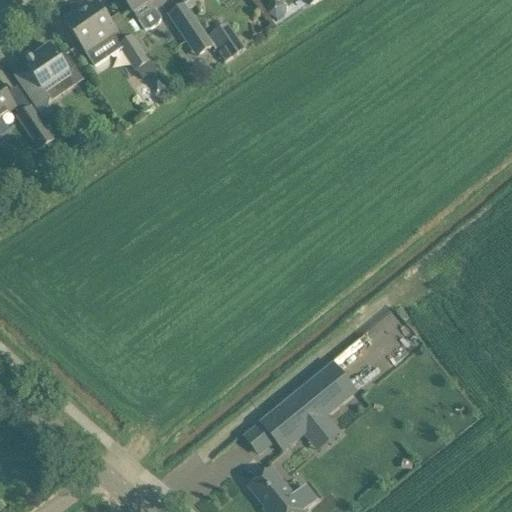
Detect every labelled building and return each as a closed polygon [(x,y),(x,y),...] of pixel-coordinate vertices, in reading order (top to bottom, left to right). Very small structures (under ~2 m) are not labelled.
[(162,21),(156,12),(167,4),(163,0),(122,0),(133,15),(134,15),(146,32),(151,32),(160,26),(162,21)] [(275,3),(267,8),(267,17),(275,21),(283,16),(282,7),(275,3)] [(118,35),(97,5),(78,18),(75,14),(64,22),(75,38),(96,70),(110,60),(101,46),(118,35)] [(198,58),(213,47),(185,6),(170,16),(198,58)] [(228,25),(210,37),(221,53),(219,55),(225,64),(245,51),(228,25)] [(162,80),(150,63),(133,39),(120,47),(137,72),(143,81),(149,77),(155,85),(162,80)] [(51,47),(25,65),(38,85),(26,93),(44,119),(57,110),(44,91),(75,70),(66,55),(59,59),(51,47)] [(16,110),(0,86),(0,141),(11,134),(1,120),(16,110)] [(41,151),(54,142),(32,109),(18,118),(41,151)] [(50,171),(66,160),(59,149),(42,160),(50,171)] [(335,366),(261,426),(275,443),(283,453),(305,435),(310,442),(331,425),(325,418),(357,393),(335,366)] [(272,469),(248,489),(265,510),(263,511),(306,511),(294,497),(272,469)]
